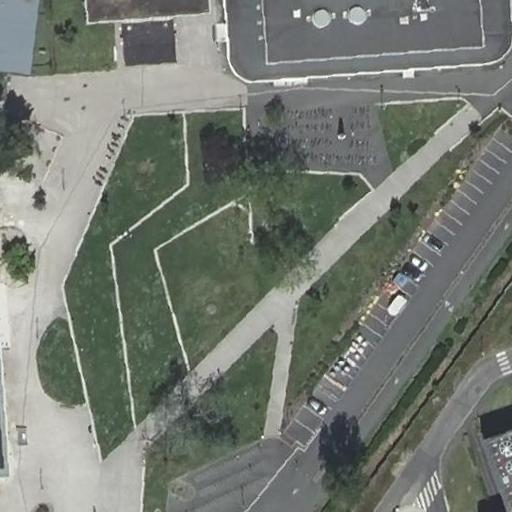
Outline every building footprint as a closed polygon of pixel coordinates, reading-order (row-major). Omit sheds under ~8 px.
[(0,0),(0,72),(9,74),(31,76),(34,54),(40,0),(0,0)] [(171,67),(168,28),(210,23),(208,0),(80,0),(82,17),(84,33),(118,31),(121,71),(171,67)] [(223,0),(226,27),(232,67),(239,76),(247,80),(495,63),(511,40),(511,34),(509,0),(223,0)] [(0,476),(9,475),(0,356),(0,476)] [(511,511),(511,427),(485,437),(511,511)]
